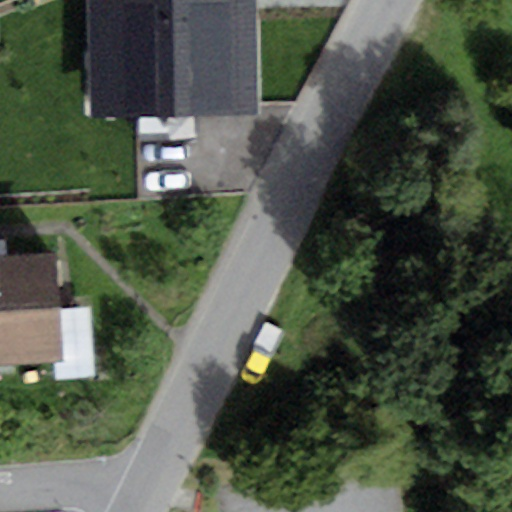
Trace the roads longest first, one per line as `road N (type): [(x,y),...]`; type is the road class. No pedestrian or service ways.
road 1 (unclassified): [(396,0),(148,494)]
road 2 (residential): [(0,502),(148,494)]
